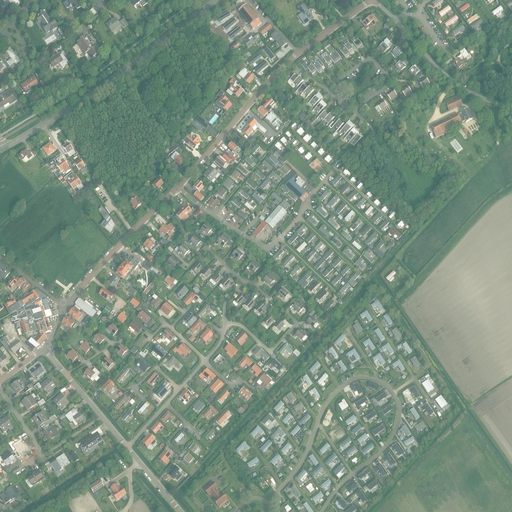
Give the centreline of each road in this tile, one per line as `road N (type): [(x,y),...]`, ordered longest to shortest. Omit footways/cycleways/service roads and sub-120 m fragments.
road 1 (tertiary): [(5,146),(213,0)]
road 2 (residential): [(180,511),(43,350)]
road 3 (unclassified): [(511,107),(463,93),(374,0)]
road 4 (residential): [(177,187),(288,61)]
road 5 (residential): [(63,308),(177,187)]
road 6 (residential): [(352,109),(389,83),(369,56),(323,88)]
road 7 (residential): [(0,390),(42,454),(0,483)]
